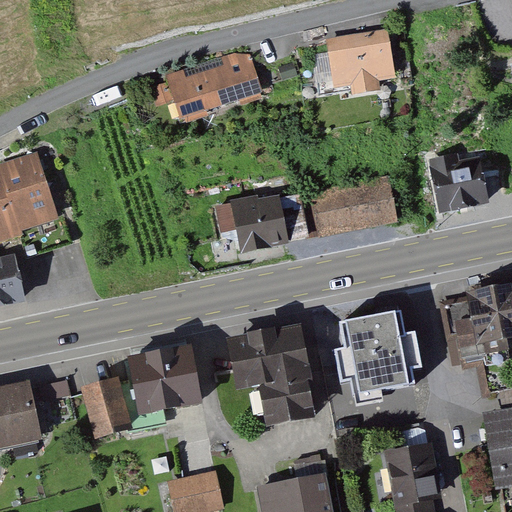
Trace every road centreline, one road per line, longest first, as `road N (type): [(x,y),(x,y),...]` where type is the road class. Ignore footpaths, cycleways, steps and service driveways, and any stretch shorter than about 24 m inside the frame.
road 1 (residential): [(0,137),(114,80),(191,54),(414,0)]
road 2 (primary): [(0,345),(420,259)]
road 3 (residential): [(420,259),(444,404)]
